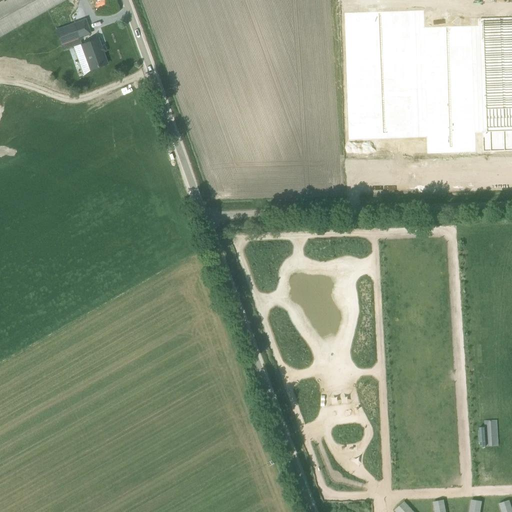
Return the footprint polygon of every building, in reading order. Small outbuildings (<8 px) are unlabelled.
[(0,35),(63,0),(3,0),(0,2),(0,35)] [(427,141),(427,142),(475,140),(483,139),(483,152),(511,150),(511,44),(505,45),(505,36),(496,37),(496,45),(480,46),(472,47),(471,17),(451,17),(451,9),(442,9),(442,18),(423,18),(423,26),(415,26),(415,19),(391,20),(390,11),(369,12),(369,21),(345,21),(349,145),(419,142),(427,141)] [(60,45),(79,38),(74,25),(55,31),(60,45)] [(90,70),(107,64),(98,39),(81,45),(90,70)] [(446,511),(446,499),(434,500),(435,511),(446,511)] [(481,511),(483,500),(472,499),(470,511),(481,511)] [(416,511),(405,500),(395,510),(396,511),(416,511)] [(502,511),(511,511),(511,502),(511,500),(500,502),(502,511)]
